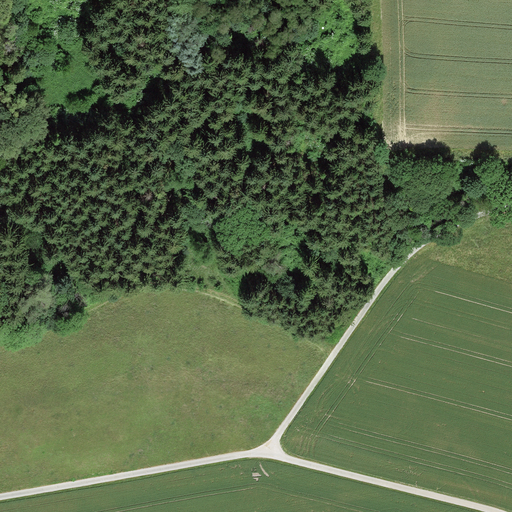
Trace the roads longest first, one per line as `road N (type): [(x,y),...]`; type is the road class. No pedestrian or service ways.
road 1 (unclassified): [(497,511),(268,452),(0,497)]
road 2 (track): [(268,452),(336,344),(410,249),(464,216),(511,205)]
